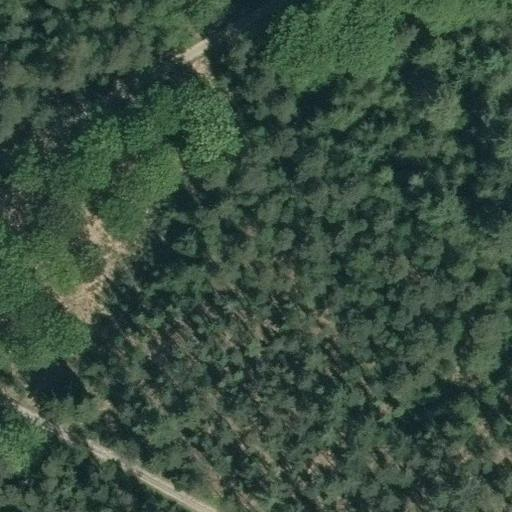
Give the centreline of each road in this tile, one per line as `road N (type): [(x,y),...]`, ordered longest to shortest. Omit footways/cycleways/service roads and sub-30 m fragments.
road 1 (track): [(284,0),(0,158)]
road 2 (track): [(204,511),(0,399)]
